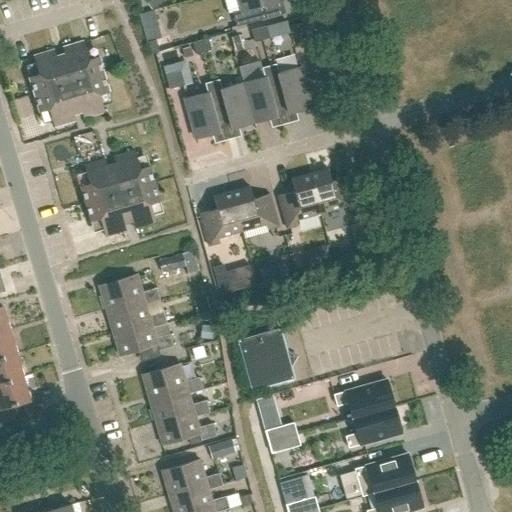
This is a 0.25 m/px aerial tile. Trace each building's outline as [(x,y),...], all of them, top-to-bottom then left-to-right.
[(161,0),(145,0),(153,9),(162,1),(161,0)] [(262,6),(282,0),(281,0),(238,0),(241,10),(232,13),(236,27),(266,19),(262,6)] [(437,26),(429,0),(387,0),(399,37),(437,26)] [(154,11),(140,15),(148,42),(156,40),(162,38),(154,11)] [(259,29),(262,41),(269,39),(266,27),(259,29)] [(262,41),(259,29),(251,31),(254,43),(262,41)] [(239,35),(232,37),(235,50),(242,48),(239,35)] [(207,39),(200,41),(203,53),(211,51),(207,39)] [(159,52),(156,40),(148,42),(151,54),(159,52)] [(203,53),(200,41),(192,43),(196,55),(203,53)] [(453,56),(477,51),(475,41),(451,46),(453,56)] [(105,112),(99,95),(109,92),(95,46),(85,48),(83,42),(62,48),(64,55),(56,57),(54,50),(33,57),(39,75),(29,78),(39,113),(49,110),(54,128),(75,121),(73,115),(81,112),(84,119),(105,112)] [(190,47),(182,49),(184,58),(192,56),(190,47)] [(278,73),(276,64),(269,66),(284,124),(292,122),(289,113),(311,107),(300,67),(278,73)] [(262,68),(264,77),(243,83),(254,123),(275,117),(278,126),(284,124),(269,66),(262,68)] [(180,72),(166,75),(170,90),(183,86),(180,72)] [(221,89),(219,80),(212,82),(228,140),(235,138),(232,129),(254,123),(243,83),(221,89)] [(212,82),(205,84),(207,93),(185,99),(196,139),(218,133),(221,142),(228,140),(212,82)] [(491,138),(455,146),(469,208),(510,199),(506,181),(498,183),(493,162),(511,157),(503,119),(488,123),(491,138)] [(150,205),(160,202),(149,166),(140,169),(135,152),(114,158),(115,164),(107,166),(105,160),(84,166),(89,184),(80,187),(91,222),(100,219),(105,237),(126,231),(124,224),(132,222),(134,228),(155,222),(150,205)] [(320,214),(344,207),(345,213),(356,210),(347,177),(330,181),(327,169),(309,174),(320,214)] [(297,226),(296,220),(320,214),(309,174),(290,179),(294,192),(277,196),(286,229),(297,226)] [(242,231),(266,224),(267,230),(279,227),(270,194),(253,199),(249,186),(231,191),(242,231)] [(219,243),(218,238),(242,231),(231,191),(213,196),(216,209),(199,214),(208,246),(219,243)] [(511,220),(459,233),(473,295),(511,286),(511,280),(509,266),(511,265),(511,251),(499,254),(496,241),(511,237),(511,220)] [(329,244),(305,251),(310,268),(333,261),(329,244)] [(338,249),(332,251),(335,261),(345,259),(343,252),(338,249)] [(194,250),(160,259),(164,272),(188,265),(190,273),(200,270),(194,250)] [(270,268),(274,279),(285,276),(282,265),(270,268)] [(223,266),(212,269),(219,293),(238,288),(233,270),(225,272),(223,266)] [(136,271),(98,282),(105,307),(143,296),(146,305),(160,301),(156,284),(141,288),(136,271)] [(150,320),(153,328),(167,324),(163,311),(149,315),(146,305),(143,296),(105,307),(112,331),(150,320)] [(205,297),(195,300),(199,312),(209,310),(205,297)] [(511,304),(481,313),(499,376),(511,372),(511,304)] [(0,334),(9,332),(2,308),(0,308),(0,334)] [(212,310),(196,314),(199,322),(215,318),(212,310)] [(112,331),(119,356),(157,345),(158,352),(174,347),(170,334),(156,338),(153,328),(150,320),(112,331)] [(204,326),(202,338),(211,339),(213,328),(204,326)] [(250,391),(293,379),(279,329),(236,341),(250,391)] [(0,359),(16,355),(9,332),(0,334),(0,359)] [(0,359),(0,384),(22,378),(16,355),(0,359)] [(189,395),(203,390),(200,377),(186,381),(181,364),(142,375),(149,399),(187,388),(189,395)] [(0,410),(29,402),(22,378),(0,384),(0,410)] [(348,403),(352,418),(394,406),(386,380),(333,395),(336,406),(348,403)] [(194,410),(196,418),(210,414),(207,401),(192,405),(189,395),(187,388),(149,399),(155,422),(194,410)] [(394,406),(352,418),(356,433),(345,436),(348,448),(401,433),(394,406)] [(202,441),(217,437),(213,424),(199,428),(196,418),(194,410),(155,422),(162,445),(200,434),(202,441)] [(264,431),(280,426),(276,414),(261,419),(264,431)] [(264,431),(267,442),(296,434),(293,422),(280,426),(264,431)] [(299,445),(296,434),(267,442),(270,454),(299,445)] [(214,459),(237,452),(232,438),(210,446),(214,459)] [(362,497),(373,493),(373,492),(415,481),(407,454),(354,469),(362,497)] [(200,459),(161,471),(168,494),(207,483),(209,490),(223,486),(220,474),(206,478),(200,459)] [(244,465),(232,468),(235,480),(247,477),(244,465)] [(406,511),(422,507),(415,481),(373,492),(373,493),(377,507),(366,511),(406,511)] [(212,501),(209,490),(207,483),(168,494),(173,511),(192,511),(213,506),(215,511),(219,511),(230,509),(226,497),(212,501)] [(249,494),(239,497),(241,505),(252,502),(249,494)] [(285,505),(286,511),(303,511),(317,508),(314,497),(285,505)]
